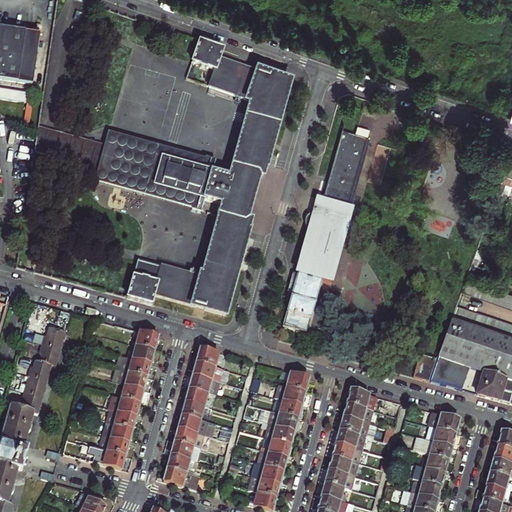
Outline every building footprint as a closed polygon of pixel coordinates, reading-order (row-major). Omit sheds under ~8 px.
[(14,31),(0,28),(0,80),(32,86),(40,35),(14,31)] [(220,61),(223,52),(212,48),(199,43),(192,64),(215,72),(216,72),(220,61)] [(232,180),(228,193),(251,200),(258,175),(262,176),(265,166),(266,167),(268,160),(269,156),(275,134),(289,85),(220,61),(216,72),(215,72),(209,88),(208,94),(246,108),(234,152),(239,154),(233,176),(232,180)] [(0,92),(0,101),(25,106),(26,97),(0,92)] [(27,109),(24,124),(29,125),(32,110),(27,109)] [(33,153),(99,171),(96,182),(193,208),(193,206),(153,194),(165,152),(206,163),(206,161),(109,135),(105,147),(37,128),(37,132),(33,153)] [(357,131),(355,138),(367,141),(369,134),(357,131)] [(310,232),(298,277),(295,290),(290,289),(289,294),(293,295),(290,306),(284,329),(306,334),(320,283),(331,286),(345,234),(347,235),(353,212),(348,211),(368,141),(367,141),(355,138),(342,135),(328,183),(322,204),(319,203),(317,210),(315,217),(311,217),(309,217),(307,219),(305,221),(305,223),(305,224),(305,229),(307,231),(310,232)] [(510,195),(511,188),(511,150),(511,152),(497,192),(502,194),(502,192),(510,195)] [(216,162),(206,161),(206,163),(165,152),(153,194),(193,206),(193,208),(192,210),(202,212),(205,201),(209,188),(213,175),(214,171),(216,162)] [(213,175),(232,180),(233,176),(214,171),(213,175)] [(213,175),(209,188),(228,193),(232,180),(213,175)] [(228,193),(209,188),(205,201),(213,203),(224,206),(228,193)] [(251,200),(228,193),(224,206),(223,210),(217,233),(211,231),(200,274),(163,264),(162,268),(157,285),(158,286),(155,297),(225,317),(245,245),(246,240),(248,235),(246,234),(249,224),(245,223),(251,200)] [(209,214),(212,206),(223,210),(224,206),(213,203),(205,201),(202,212),(209,214)] [(140,303),(152,307),(155,297),(158,286),(157,285),(162,268),(138,262),(127,300),(140,303)] [(511,293),(467,278),(464,289),(511,305),(511,293)] [(511,305),(464,289),(463,291),(511,308),(511,305)] [(511,342),(511,328),(456,308),(452,322),(511,342)] [(511,342),(452,322),(439,360),(471,370),(475,371),(485,375),(511,383),(511,342)] [(42,348),(61,353),(62,347),(64,343),(65,338),(65,336),(49,332),(47,340),(45,340),(42,348)] [(159,340),(139,334),(138,340),(136,347),(155,353),(157,345),(159,340)] [(42,348),(45,340),(35,337),(33,345),(42,348)] [(155,353),(136,347),(134,353),(132,361),(151,367),(153,359),(155,353)] [(36,364),(56,369),(58,361),(61,353),(42,348),(40,357),(42,358),(41,364),(36,363),(36,364)] [(219,356),(200,351),(198,356),(196,365),(216,370),(217,363),(219,356)] [(420,357),(413,379),(430,384),(438,362),(420,357)] [(31,361),(22,358),(19,368),(28,371),(31,361)] [(125,359),(122,372),(148,380),(150,371),(151,367),(132,361),(125,359)] [(471,370),(439,360),(438,362),(430,384),(443,387),(464,393),(471,370)] [(51,369),(56,370),(56,369),(36,364),(34,371),(31,371),(29,379),(31,380),(47,384),(49,378),(51,369)] [(194,370),(192,378),(218,385),(221,372),(216,370),(196,365),(194,370)] [(120,386),(125,387),(144,393),(147,383),(148,380),(122,372),(118,385),(120,386)] [(511,400),(511,383),(485,375),(478,397),(494,401),(511,406),(511,400)] [(288,381),(286,389),(305,395),(308,386),(309,381),(290,376),(288,381)] [(191,384),(189,391),(208,396),(214,398),(218,385),(192,378),(191,384)] [(47,384),(31,380),(30,386),(27,387),(24,395),(43,400),(45,392),(47,384)] [(276,400),(279,387),(272,385),(268,398),(276,400)] [(144,393),(125,387),(123,394),(121,401),(140,406),(143,397),(144,393)] [(305,395),(286,389),(279,387),(276,400),(282,402),(302,408),(304,400),(305,395)] [(208,396),(189,391),(187,396),(185,404),(204,409),(206,402),(208,396)] [(348,399),(347,405),(374,412),(377,400),(350,392),(348,399)] [(10,408),(10,409),(38,417),(40,408),(43,400),(24,395),(22,404),(23,407),(22,412),(10,408)] [(121,401),(114,399),(110,412),(117,414),(121,401)] [(140,406),(121,401),(117,414),(137,419),(139,410),(140,406)] [(281,409),(279,415),(298,421),(300,413),(302,408),(282,402),(281,409)] [(204,409),(185,404),(184,409),(181,417),(200,422),(202,416),(204,409)] [(344,413),(343,419),(370,426),(374,412),(347,405),(344,413)] [(37,418),(38,417),(10,409),(0,444),(0,502),(8,505),(9,498),(13,495),(14,489),(13,485),(17,471),(21,472),(24,461),(27,451),(23,450),(28,436),(30,432),(31,427),(30,424),(32,417),(37,418)] [(267,426),(270,413),(261,410),(258,424),(267,426)] [(110,412),(107,425),(133,432),(136,424),(137,419),(117,414),(110,412)] [(298,421),(279,415),(270,413),(267,426),(268,427),(295,434),(297,426),(298,421)] [(433,415),(426,413),(423,427),(429,428),(433,415)] [(433,415),(429,428),(455,436),(457,430),(459,422),(433,415)] [(200,422),(181,417),(180,422),(178,431),(203,438),(207,424),(200,422)] [(370,426),(343,419),(341,426),(339,432),(366,440),(366,439),(370,426)] [(216,426),(207,424),(203,438),(212,441),(216,426)] [(133,432),(107,425),(103,438),(130,445),(132,437),(133,432)] [(366,439),(366,440),(371,441),(374,441),(378,429),(370,426),(366,439)] [(265,440),(271,442),(291,448),(293,438),(295,434),(268,427),(265,440)] [(429,428),(425,442),(452,449),(454,443),(455,436),(429,428)] [(231,439),(233,431),(225,429),(223,436),(231,439)] [(176,436),(174,444),(194,450),(199,451),(203,438),(178,431),(176,436)] [(390,446),(394,433),(387,431),(386,431),(382,444),(390,446)] [(366,440),(339,432),(337,438),(336,446),(362,453),(367,454),(371,441),(366,440)] [(511,437),(500,434),(498,443),(497,447),(511,451),(511,437)] [(130,445),(103,438),(100,451),(107,453),(126,459),(128,450),(130,445)] [(425,442),(416,439),(412,452),(422,455),(425,442)] [(269,448),(267,455),(287,461),(290,451),(291,448),(271,442),(269,448)] [(452,449),(425,442),(422,455),(429,457),(448,462),(450,455),(452,449)] [(194,450),(174,444),(173,448),(170,457),(190,462),(192,457),(194,450)] [(334,452),(332,459),(359,467),(359,466),(362,453),(336,446),(334,452)] [(495,454),(493,461),(511,466),(511,451),(497,447),(495,454)] [(105,460),(107,453),(100,451),(89,449),(87,458),(94,460),(93,465),(103,467),(105,460)] [(60,456),(49,453),(48,459),(59,462),(60,456)] [(103,467),(122,473),(125,463),(126,459),(107,453),(105,460),(103,467)] [(258,467),(264,468),(284,474),(286,465),(287,461),(267,455),(263,454),(261,454),(258,467)] [(190,462),(170,457),(169,461),(167,470),(192,477),(194,478),(197,467),(198,464),(194,463),(190,462)] [(428,463),(425,471),(445,476),(447,467),(448,462),(429,457),(428,463)] [(359,467),(332,459),(330,464),(328,472),(355,480),(360,481),(364,468),(359,467)] [(511,466),(493,461),(491,467),(489,473),(511,479),(511,466)] [(262,475),(260,481),(280,487),(283,477),(284,474),(264,468),(262,475)] [(192,477),(167,470),(165,475),(163,483),(189,491),(192,477)] [(445,476),(425,471),(424,477),(422,484),(441,489),(443,480),(445,476)] [(355,480),(328,472),(327,477),(324,485),(344,491),(351,493),(355,480)] [(511,479),(489,473),(487,480),(486,487),(507,493),(509,486),(511,479)] [(53,484),(55,478),(43,475),(42,481),(53,484)] [(194,478),(192,477),(189,491),(196,493),(200,480),(198,479),(194,478)] [(280,487),(260,481),(256,480),(250,478),(247,492),(251,493),(256,494),(276,500),(279,491),(280,487)] [(414,482),(411,495),(437,502),(439,494),(441,489),(422,484),(414,482)] [(323,490),(321,499),(340,504),(342,497),(344,491),(324,485),(323,490)] [(507,493),(486,487),(484,492),(482,500),(503,506),(505,501),(507,493)] [(403,493),(399,507),(407,509),(407,508),(411,495),(403,493)] [(276,500),(256,494),(254,502),(253,508),(266,511),(273,511),(275,505),(276,500)] [(411,495),(407,508),(420,511),(434,511),(436,506),(437,502),(411,495)] [(77,509),(81,511),(82,511),(104,511),(106,509),(81,496),(75,508),(77,509)] [(340,504),(321,499),(320,503),(317,511),(318,511),(337,511),(338,511),(340,504)] [(480,506),(478,511),(507,511),(509,508),(503,506),(482,500),(480,506)] [(8,505),(0,502),(0,511),(10,511),(12,506),(8,505)]
